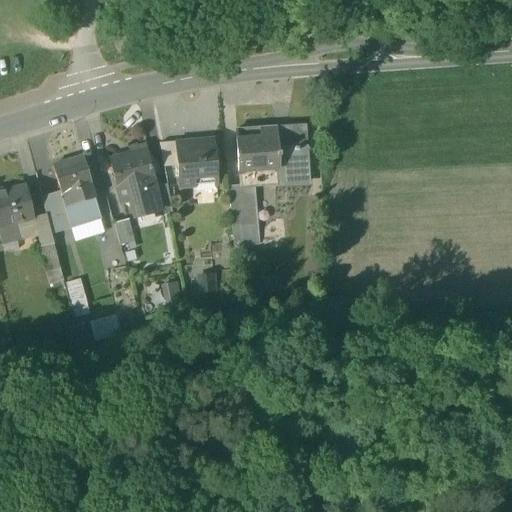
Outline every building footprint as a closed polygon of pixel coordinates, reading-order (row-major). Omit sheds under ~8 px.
[(114,40),(116,50),(131,47),(129,37),(114,40)] [(252,186),(254,186),(309,183),(305,126),(260,129),(236,130),(238,172),(246,172),(246,179),(252,179),(252,186)] [(178,166),(179,187),(195,186),(194,180),(217,178),(213,141),(177,144),(176,144),(178,166)] [(160,143),(164,167),(178,166),(176,144),(177,144),(177,142),(160,143)] [(118,190),(119,190),(154,180),(155,180),(145,146),(129,150),(130,154),(110,160),(118,190)] [(37,180),(44,178),(48,177),(42,154),(30,157),(37,180)] [(60,194),(70,227),(99,218),(101,218),(95,198),(91,185),(92,185),(83,157),(52,166),(60,191),(61,194),(60,194)] [(238,172),(239,187),(252,186),(252,179),(246,179),(246,172),(238,172)] [(37,180),(39,187),(46,186),(44,178),(37,180)] [(156,187),(154,180),(119,190),(122,202),(135,199),(139,214),(140,214),(159,209),(160,209),(156,194),(157,193),(156,187)] [(159,209),(160,215),(173,212),(167,184),(156,187),(157,193),(156,194),(160,209),(159,209)] [(0,227),(17,223),(35,218),(26,186),(5,191),(5,188),(0,188),(0,227)] [(229,188),(234,248),(259,246),(254,186),(252,186),(239,187),(229,188)] [(39,235),(42,248),(54,244),(51,233),(70,227),(60,194),(61,194),(60,191),(41,197),(46,215),(35,218),(39,235)] [(159,209),(140,214),(142,221),(160,216),(160,215),(159,209)] [(35,218),(17,223),(21,239),(39,235),(35,218)] [(99,218),(70,227),(75,243),(104,233),(99,218)] [(115,223),(120,245),(135,241),(129,220),(115,223)] [(0,235),(2,244),(21,239),(17,223),(0,227),(0,235)] [(54,244),(42,248),(40,248),(50,285),(64,281),(54,244)] [(81,280),(65,284),(74,319),(90,315),(81,280)] [(158,306),(184,305),(183,282),(157,283),(158,306)] [(90,323),(95,342),(121,335),(116,316),(90,323)]
